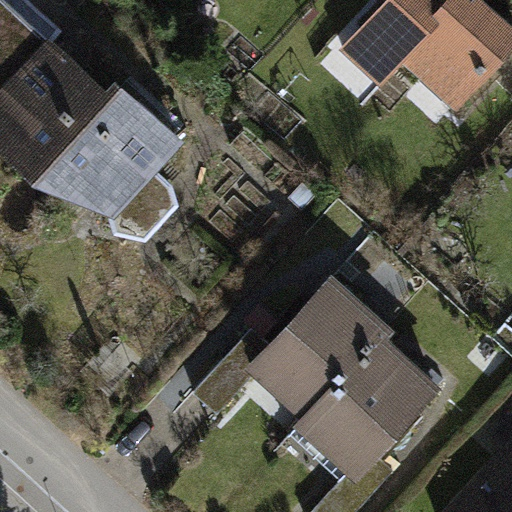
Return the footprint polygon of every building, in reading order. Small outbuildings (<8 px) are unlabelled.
[(0,0),(0,84),(45,35),(4,0),(0,0)] [(388,0),(337,58),(382,97),(401,76),(453,122),(511,55),(511,30),(482,3),(484,0),(388,0)] [(45,35),(0,84),(0,134),(31,175),(113,216),(185,136),(114,71),(106,81),(50,29),(45,35)] [(253,325),(194,390),(218,412),(255,372),(301,414),(294,423),(346,470),(309,511),(310,511),(360,511),(398,470),(379,452),(443,381),(390,333),(396,327),(330,268),(267,337),(253,325)] [(511,511),(511,417),(491,440),(503,451),(447,511),(511,511)]
